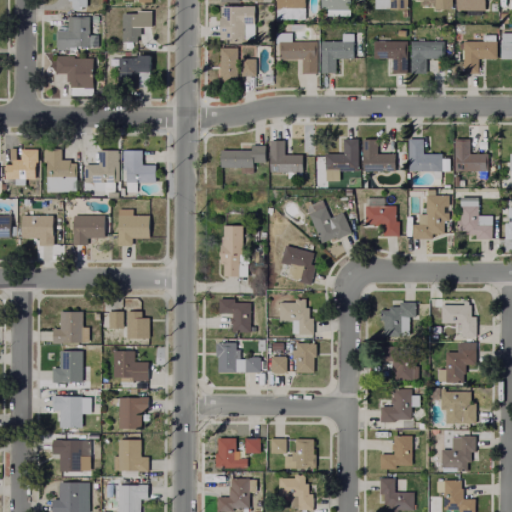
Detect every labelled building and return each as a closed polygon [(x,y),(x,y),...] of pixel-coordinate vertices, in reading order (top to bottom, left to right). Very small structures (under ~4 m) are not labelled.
[(86,0),(86,10),(73,10),(73,6),(71,6),(71,0),(86,0)] [(306,0),(306,17),(278,17),(278,0),(306,0)] [(351,0),(351,14),(331,14),(331,9),(322,9),(322,0),(351,0)] [(407,0),(407,8),(375,8),(375,0),(407,0)] [(452,0),(452,9),(435,9),(435,0),(452,0)] [(486,0),(486,9),(483,9),(483,14),(468,14),(468,9),(458,9),(458,0),(486,0)] [(255,6),(255,38),(221,38),(222,6),(255,6)] [(152,10),(152,26),(141,26),(141,41),(123,41),(123,12),(139,12),(139,10),(152,10)] [(90,15),(90,34),(98,34),(98,46),(69,45),(69,49),(58,49),(58,46),(56,30),(68,30),(68,15),(90,15)] [(497,30),(497,58),(482,58),(482,73),(465,72),(465,40),(484,40),(484,30),(497,30)] [(511,57),(503,57),(503,32),(511,32),(511,57)] [(318,40),(317,73),(303,73),(303,58),(280,57),(280,43),(277,43),(277,33),(293,33),(293,40),(318,40)] [(355,33),(355,58),(337,58),(337,72),(322,72),(322,40),(343,40),(343,33),(355,33)] [(408,40),(407,72),(393,72),(393,57),(375,57),(375,39),(408,40)] [(444,40),(444,58),(427,58),(427,73),(412,73),(412,40),(444,40)] [(257,57),(257,75),(241,75),(241,81),(220,80),(221,47),(239,47),(239,57),(257,57)] [(131,53),(131,55),(151,55),(150,86),(139,86),(139,73),(136,73),(136,86),(119,86),(119,55),(124,55),(124,53),(131,53)] [(74,55),(74,57),(93,57),(93,95),(72,94),(72,87),(70,81),(67,81),(67,72),(56,72),(56,59),(54,59),(54,55),(74,55)] [(359,137),(359,170),(340,170),(340,180),(327,180),(327,171),(326,152),(344,153),(344,137),(359,137)] [(489,153),(489,170),(455,170),(456,137),(471,137),(471,153),(489,153)] [(396,153),(396,171),(364,170),(364,138),(378,138),(378,153),(396,153)] [(451,157),(451,170),(442,170),(441,184),(434,184),(435,170),(409,170),(410,138),(424,138),(424,153),(443,153),(443,157),(451,157)] [(303,154),(303,172),(302,178),(288,177),(288,171),(285,171),(285,185),(270,184),(271,139),(288,139),(288,154),(303,154)] [(266,144),(266,161),(254,161),(253,167),(222,167),(222,149),(252,150),(253,144),(266,144)] [(16,159),(21,159),(21,148),(38,149),(38,162),(35,162),(35,178),(26,178),(26,169),(19,169),(19,178),(5,177),(5,164),(12,164),(12,159),(4,159),(4,148),(16,148),(16,159)] [(77,163),(77,192),(48,192),(48,162),(44,162),(44,149),(61,149),(60,159),(70,159),(70,163),(77,163)] [(119,149),(119,169),(115,169),(115,190),(94,190),(94,182),(85,182),(85,163),(99,164),(99,149),(119,149)] [(137,183),(137,192),(127,191),(127,169),(123,169),(123,151),(142,151),(142,164),(156,164),(155,182),(137,183)] [(450,194),(450,220),(446,220),(445,233),(433,233),(433,238),(414,238),(414,224),(420,224),(420,213),(427,213),(427,194),(450,194)] [(480,216),(479,223),(493,224),(493,238),(477,238),(477,234),(467,234),(467,230),(458,230),(458,220),(462,220),(462,196),(480,197),(480,216)] [(400,221),(399,235),(378,235),(378,227),(366,227),(367,197),(385,197),(385,205),(397,205),(397,221),(400,221)] [(323,199),(332,217),(343,212),(352,232),(330,242),(329,240),(323,243),(305,203),(311,200),(313,203),(323,199)] [(504,240),(511,239),(511,208),(507,208),(507,223),(503,223),(504,240)] [(150,215),(149,237),(133,237),(133,244),(119,244),(119,209),(134,209),(134,215),(150,215)] [(53,215),(53,244),(39,244),(39,237),(23,237),(23,214),(53,215)] [(0,215),(11,215),(11,229),(13,229),(13,236),(11,236),(11,244),(0,243),(0,215)] [(105,215),(105,239),(88,238),(88,246),(75,246),(75,215),(105,215)] [(243,225),(243,254),(248,254),(248,276),(224,276),(224,263),(221,263),(221,235),(224,235),(224,224),(243,225)] [(287,244),(315,252),(312,264),(316,266),(311,284),(287,277),(281,273),(284,263),(281,262),(284,254),(281,253),(283,245),(287,244)] [(251,302),(250,332),(232,331),(232,313),(219,313),(219,298),(235,298),(235,302),(251,302)] [(307,298),(306,307),(310,307),(310,317),(314,317),(314,334),(293,334),(293,320),(280,320),(280,307),(277,307),(277,303),(281,303),(296,302),(296,298),(307,298)] [(416,302),(416,318),(410,318),(410,335),(385,335),(385,319),(382,319),(382,309),(390,309),(390,305),(400,305),(400,302),(416,302)] [(477,336),(462,336),(454,335),(454,323),(443,322),(443,304),(472,304),(472,316),(477,316),(477,336)] [(82,311),(82,341),(54,341),(54,328),(60,328),(61,311),(82,311)] [(124,311),(124,327),(110,327),(110,311),(124,311)] [(150,318),(149,338),(127,337),(128,311),(142,311),(142,318),(150,318)] [(240,349),(240,357),(261,357),(261,372),(237,372),(218,372),(219,342),(237,342),(237,349),(240,349)] [(284,342),(284,350),(273,350),(273,342),(284,342)] [(317,342),(316,359),(313,359),(312,372),(297,372),(297,358),(293,358),(293,349),(297,349),(297,342),(313,342),(317,342)] [(417,366),(417,379),(393,378),(393,360),(383,360),(384,346),(397,346),(397,350),(412,350),(412,366),(417,366)] [(477,348),(477,364),(465,364),(465,382),(438,382),(438,368),(447,368),(447,351),(462,352),(462,348),(477,348)] [(82,350),(82,381),(53,381),(53,367),(60,367),(60,350),(82,350)] [(148,361),(148,380),(120,380),(120,376),(114,376),(114,351),(135,351),(135,361),(148,361)] [(288,357),(287,372),(272,372),(272,357),(288,357)] [(418,396),(418,406),(411,406),(411,418),(395,418),(395,422),(381,422),(381,406),(393,406),(393,388),(411,388),(411,396),(418,396)] [(476,403),(476,423),(469,423),(469,426),(460,426),(460,422),(447,422),(447,409),(442,409),(442,388),(446,388),(446,391),(472,391),(472,403),(476,403)] [(82,396),(82,428),(60,427),(61,410),(53,410),(53,396),(82,396)] [(148,397),(148,411),(141,411),(141,428),(119,428),(120,406),(113,406),(113,397),(148,397)] [(420,449),(420,466),(412,466),(412,472),(386,471),(386,468),(381,468),(381,454),(394,454),(394,435),(412,436),(412,448),(420,449)] [(476,435),(476,452),(472,452),(472,463),(468,463),(468,470),(440,469),(441,449),(453,449),(453,435),(476,435)] [(232,446),(245,446),(245,438),(261,438),(261,453),(248,453),(248,468),(235,468),(235,463),(216,463),(216,452),(218,452),(219,437),(232,437),(232,446)] [(288,438),(288,453),(271,453),(272,438),(288,438)] [(314,438),(314,468),(284,468),(285,455),(293,455),(293,451),(297,451),(296,438),(314,438)] [(148,457),(148,471),(113,471),(113,459),(119,459),(119,439),(142,439),(142,457),(148,457)] [(91,440),(90,473),(59,473),(59,471),(53,471),(54,453),(53,440),(91,440)] [(315,474),(315,484),(310,484),(310,494),(314,494),(314,509),(292,508),(292,501),(287,501),(287,495),(280,495),(281,477),(296,478),(296,474),(315,474)] [(413,492),(413,511),(388,511),(388,502),(385,502),(385,494),(380,494),(380,477),(395,478),(395,492),(413,492)] [(256,479),(256,492),(256,511),(218,511),(218,497),(230,497),(230,487),(232,487),(232,479),(256,479)] [(463,479),(463,488),(464,498),(475,498),(475,511),(461,511),(461,509),(444,509),(445,491),(438,491),(438,480),(445,480),(463,479)] [(89,482),(89,511),(53,511),(53,499),(60,499),(61,482),(89,482)] [(148,485),(148,499),(141,499),(141,511),(118,511),(118,485),(148,485)]
